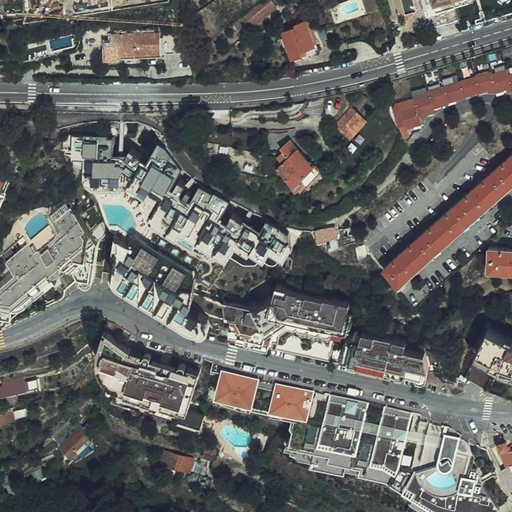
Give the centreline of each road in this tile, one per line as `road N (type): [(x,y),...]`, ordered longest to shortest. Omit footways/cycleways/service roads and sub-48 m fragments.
road 1 (secondary): [(511,411),(180,339),(94,303),(0,341)]
road 2 (primary): [(0,92),(274,89),(511,29)]
road 3 (track): [(427,133),(387,185),(354,210),(310,222),(239,196),(190,166),(169,133)]
